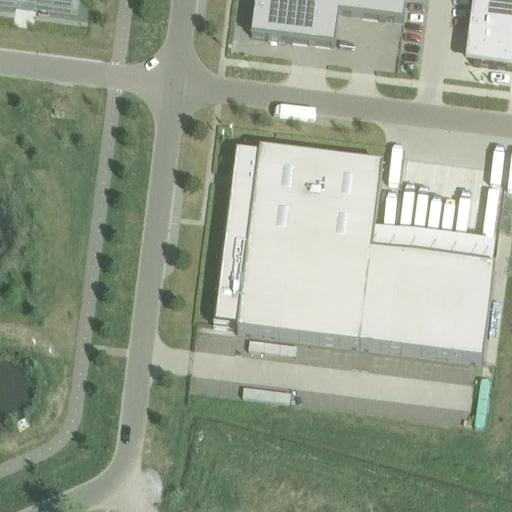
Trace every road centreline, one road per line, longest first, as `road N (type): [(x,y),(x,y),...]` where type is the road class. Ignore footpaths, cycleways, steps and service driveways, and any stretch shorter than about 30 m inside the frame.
road 1 (unclassified): [(174,84),(132,444),(118,482)]
road 2 (unclassified): [(174,84),(511,125)]
road 3 (unknown): [(142,353),(474,395)]
road 4 (unclassified): [(0,63),(174,84)]
